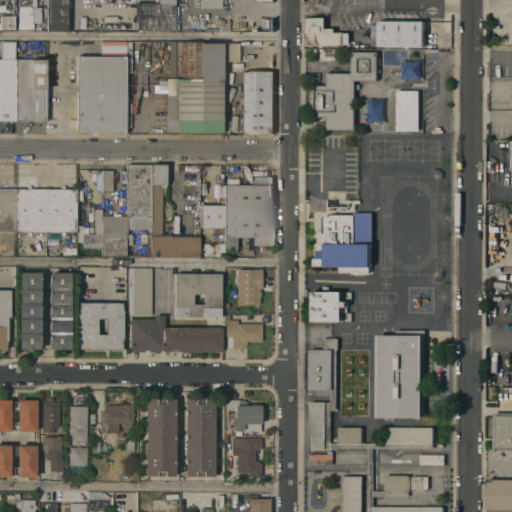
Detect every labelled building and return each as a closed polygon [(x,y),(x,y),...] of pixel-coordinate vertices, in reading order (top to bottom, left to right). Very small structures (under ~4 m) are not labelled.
[(68,0),(68,31),(48,30),(48,0),(68,0)] [(137,29),(137,28),(134,28),(134,21),(137,21),(137,15),(136,15),(136,2),(159,2),(159,0),(175,0),(175,29),(137,29)] [(222,8),(200,8),(200,0),(222,0),(222,3),(222,8)] [(192,28),(177,28),(177,5),(191,5),(192,28)] [(17,29),(33,29),(33,23),(40,23),(41,7),(18,7),(17,29)] [(15,15),(15,29),(1,29),(1,15),(15,15)] [(344,32),(350,32),(350,44),(344,44),(345,45),(307,45),(306,18),(325,18),(325,28),(335,28),(335,32),(344,32)] [(424,21),(424,46),(380,46),(380,21),(381,21),(424,21)] [(0,58),(1,58),(1,41),(15,41),(15,59),(18,59),(17,120),(0,120),(0,58)] [(167,132),(167,78),(169,78),(169,42),(177,42),(177,132),(167,132)] [(177,42),(202,42),(202,43),(225,43),(225,42),(226,42),(226,61),(223,61),(223,132),(177,132),(177,42)] [(239,42),(239,61),(226,61),(226,42),(239,42)] [(380,51),(380,58),(378,58),(378,80),(355,80),(355,130),(326,129),(326,116),(316,116),(316,114),(311,114),(311,88),(316,88),(316,85),(326,85),(326,72),(352,72),(352,51),(380,51)] [(131,102),(131,126),(126,126),(126,132),(78,132),(79,55),(126,56),(126,102),(131,102)] [(18,59),(47,59),(47,120),(17,120),(18,59)] [(274,133),(243,133),(243,131),(238,131),(238,115),(243,115),(243,82),(241,82),(241,73),(243,73),(243,71),(274,71),(274,133)] [(419,130),(397,130),(397,90),(419,90),(419,130)] [(152,165),(152,229),(127,229),(127,215),(127,165),(152,165)] [(167,165),(167,184),(166,183),(166,187),(162,187),(162,234),(172,234),(172,237),(199,237),(199,257),(152,257),(152,246),(152,234),(152,229),(152,165),(167,165)] [(113,191),(111,191),(111,196),(104,196),(104,191),(102,191),(102,170),(113,170),(113,191)] [(226,211),(226,204),(226,184),(254,184),(254,176),(273,176),(273,212),(226,211)] [(0,188),(17,188),(17,232),(0,232),(0,188)] [(17,188),(77,188),(77,232),(17,232),(17,188)] [(226,204),(226,211),(226,232),(213,232),(213,227),(200,227),(200,204),(226,204)] [(127,233),(127,244),(126,244),(126,255),(102,255),(102,247),(83,247),(83,233),(95,233),(95,222),(94,222),(95,213),(85,213),(85,207),(94,207),(94,208),(102,208),(102,215),(127,215),(127,229),(127,233)] [(273,244),(254,244),(254,236),(237,236),(237,251),(226,251),(226,232),(226,211),(273,212),(273,244)] [(355,215),(356,213),(373,213),(373,243),(372,243),(371,266),(370,266),(370,272),(340,272),(340,266),(325,266),(325,265),(314,265),(314,258),(317,258),(317,243),(319,243),(319,230),(324,230),(324,216),(328,216),(328,215),(355,215)] [(127,233),(132,233),(132,234),(134,234),(134,235),(135,235),(135,237),(132,237),(132,244),(127,244),(127,233)] [(129,267),(152,267),(152,314),(129,314),(129,268),(129,267)] [(238,269),(262,269),(262,287),(259,287),(259,290),(260,292),(260,295),(259,296),(259,304),(238,304),(238,269)] [(41,348),(20,348),(20,271),(42,271),(41,348)] [(50,348),(50,272),(71,272),(71,348),(50,348)] [(175,316),(175,272),(221,273),(221,316),(175,316)] [(0,289),(11,289),(11,316),(8,316),(8,340),(7,340),(7,349),(6,349),(6,350),(0,350),(0,289)] [(313,291),(342,291),(342,301),(347,301),(347,306),(342,306),(342,322),(312,321),(313,291)] [(113,350),(113,349),(102,349),(102,350),(94,350),(94,349),(90,349),(90,350),(85,350),(85,349),(79,348),(79,339),(78,339),(79,309),(79,301),(123,302),(123,309),(124,309),(124,339),(123,339),(122,349),(121,349),(121,350),(113,350)] [(163,351),(163,349),(161,349),(161,351),(133,351),(133,349),(130,349),(130,318),(155,318),(155,315),(164,315),(164,327),(221,327),(222,327),(222,349),(220,349),(220,351),(163,351)] [(262,341),(247,341),(247,345),(245,345),(245,347),(232,347),(227,347),(227,336),(226,336),(226,319),(238,319),(238,322),(262,322),(262,341)] [(378,335),(423,335),(423,418),(378,417),(378,335)] [(310,390),(310,349),(323,349),(323,338),(339,338),(339,349),(337,349),(333,349),(333,390),(331,390),(310,390)] [(333,390),(333,349),(337,349),(337,410),(331,410),(331,442),(387,442),(387,443),(434,443),(434,448),(374,448),(374,491),(385,491),(409,491),(409,496),(374,496),(374,506),(373,506),(373,511),(341,511),(341,476),(346,476),(346,511),(368,511),(368,448),(331,448),(331,449),(326,449),(326,402),(331,402),(331,390),(333,390)] [(176,475),(166,475),(166,477),(155,477),(155,475),(147,475),(147,398),(155,398),(155,396),(166,396),(166,398),(176,398),(176,475)] [(43,401),(49,401),(49,397),(54,397),(54,401),(60,401),(59,427),(53,427),(53,431),(42,431),(43,401)] [(186,398),(196,398),(196,397),(208,397),(208,398),(215,398),(215,401),(216,401),(216,407),(215,407),(215,418),(216,418),(216,424),(215,424),(215,426),(216,426),(216,431),(214,431),(214,443),(216,443),(216,448),(215,448),(215,450),(216,450),(216,456),(215,456),(215,467),(216,467),(216,473),(215,473),(215,475),(207,475),(207,477),(196,477),(196,475),(186,475),(186,398)] [(0,399),(12,399),(11,431),(0,431),(0,399)] [(18,399),(37,399),(37,431),(18,431),(18,399)] [(227,399),(245,399),(245,401),(247,401),(247,404),(251,404),(251,403),(261,403),(261,432),(256,432),(256,430),(244,431),(244,429),(232,429),(232,426),(227,426),(227,399)] [(326,449),(310,449),(310,402),(326,402),(326,449)] [(105,404),(124,404),(124,403),(134,403),(134,423),(119,423),(119,431),(107,431),(107,428),(103,428),(103,408),(105,408),(105,404)] [(69,405),(87,405),(87,441),(69,441),(69,405)] [(511,449),(494,449),(494,413),(511,413),(511,449)] [(339,426),(362,426),(362,442),(339,442),(339,426)] [(387,427),(434,427),(434,443),(387,443),(387,442),(387,427)] [(232,455),(232,437),(262,437),(262,448),(255,448),(255,460),(259,460),(259,462),(261,462),(261,476),(248,476),(248,472),(237,472),(237,455),(232,455)] [(127,439),(134,440),(134,450),(126,450),(127,439)] [(0,444),(11,444),(11,476),(0,476),(0,444)] [(18,444),(37,444),(37,476),(18,476),(18,444)] [(69,446),(76,446),(76,445),(81,445),(81,446),(87,446),(87,465),(69,465),(69,446)] [(333,454),(308,454),(308,465),(333,464),(333,454)] [(63,458),(63,469),(50,469),(50,459),(63,458)] [(386,491),(386,490),(386,474),(409,474),(409,491),(386,491)] [(346,511),(346,476),(362,476),(362,511),(346,511)] [(412,476),(423,476),(423,477),(429,477),(429,489),(412,489),(412,476)] [(511,479),(511,509),(488,509),(486,495),(488,479),(511,479)] [(88,508),(88,499),(83,499),(83,494),(88,494),(88,492),(103,492),(110,496),(113,496),(113,508),(88,508)] [(7,494),(14,494),(14,493),(20,493),(20,499),(35,499),(35,504),(37,504),(37,508),(35,508),(35,511),(9,511),(8,511),(8,509),(13,509),(13,511),(20,511),(20,500),(15,500),(15,506),(6,506),(7,494)] [(249,511),(249,498),(268,498),(268,497),(271,497),(271,511),(249,511)] [(57,511),(40,511),(41,502),(57,502),(57,511)] [(70,511),(70,502),(87,502),(86,511),(70,511)]
